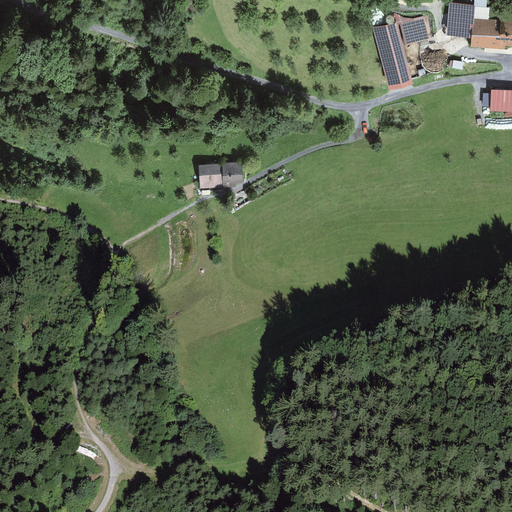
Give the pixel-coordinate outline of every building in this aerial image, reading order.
[(474,0),(474,3),(450,1),(448,32),(473,34),(472,44),(503,47),(504,42),(511,43),(511,20),(489,19),(490,7),(487,6),(487,0),(474,0)] [(431,36),(425,12),(400,18),(406,42),(431,36)] [(373,23),(389,84),(414,77),(398,16),(373,23)] [(511,89),(492,88),(491,109),(511,109),(511,89)] [(241,161),(198,164),(200,186),(243,184),(241,161)]
